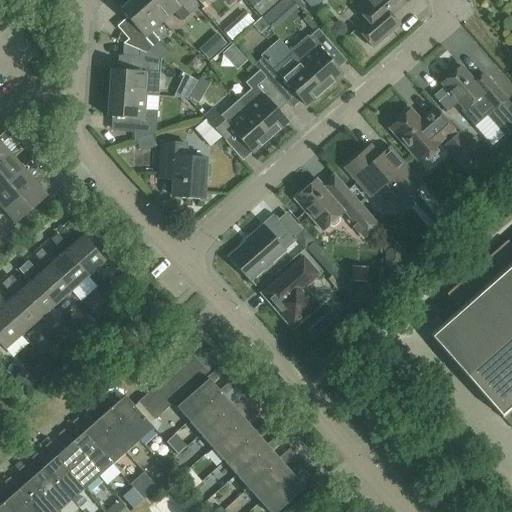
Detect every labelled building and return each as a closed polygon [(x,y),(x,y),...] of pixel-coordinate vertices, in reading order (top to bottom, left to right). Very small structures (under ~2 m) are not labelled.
[(123,44),(139,50),(145,53),(159,41),(151,32),(162,22),(142,0),(130,0),(120,10),(138,31),(123,44)] [(142,0),(162,22),(173,12),(181,22),(198,7),(192,0),(142,0)] [(245,0),(235,0),(220,10),(229,23),(227,24),(236,36),(259,21),(245,0)] [(303,0),(312,10),(323,0),(303,0)] [(385,21),(405,3),(401,0),(369,0),(358,10),(366,20),(356,29),(372,48),(393,30),(385,21)] [(290,53),(323,91),(341,75),(324,55),(333,47),(317,29),(290,53)] [(110,69),(108,93),(145,96),(146,81),(159,82),(160,59),(145,53),(139,50),(138,71),(110,69)] [(254,66),(258,71),(277,93),(280,95),(289,87),(305,107),(323,91),(290,53),(279,63),(269,51),(254,66)] [(461,66),(459,68),(455,67),(448,73),(449,77),(441,84),(464,109),(461,112),(474,127),(505,99),(487,78),(478,86),(461,66)] [(237,101),(245,110),(269,138),(287,122),(268,100),(277,93),(258,71),(244,83),(250,90),(237,101)] [(155,134),(156,120),(157,111),(144,110),(145,96),(108,93),(107,117),(135,119),(133,141),(155,134)] [(251,154),(269,138),(245,110),(237,101),(219,117),(212,109),(203,117),(224,141),(233,133),(251,154)] [(411,110),(408,112),(405,110),(399,116),(400,119),(389,129),(418,162),(440,143),(439,142),(444,138),(450,141),(462,155),(470,148),(435,108),(420,121),(411,110)] [(0,162),(10,154),(9,152),(20,142),(22,140),(10,127),(8,129),(0,135),(0,162)] [(0,162),(0,186),(21,168),(20,166),(14,159),(25,149),(20,142),(9,152),(10,154),(0,162)] [(203,196),(206,158),(185,157),(186,144),(161,142),(159,168),(173,169),(172,196),(187,197),(188,195),(203,196)] [(390,147),(379,156),(370,145),(344,168),(369,197),(382,185),(398,203),(421,183),(390,147)] [(0,186),(0,207),(3,210),(34,182),(32,180),(25,172),(37,162),(31,156),(20,166),(21,168),(0,186)] [(46,168),(45,169),(32,180),(34,182),(3,210),(14,223),(46,195),(37,185),(43,180),(46,183),(54,177),(46,168)] [(345,188),(334,175),(321,185),(316,180),(294,199),(321,231),(343,211),(353,223),(351,225),(363,239),(365,237),(378,226),(345,188)] [(229,257),(250,281),(296,240),(275,216),(229,257)] [(51,241),(63,254),(66,252),(88,276),(104,261),(83,237),(69,249),(57,235),(51,241)] [(511,250),(505,242),(445,294),(461,312),(432,338),(505,420),(510,415),(511,416),(511,250)] [(34,255),(47,269),(50,266),(71,291),(88,276),(66,252),(63,254),(53,263),(41,249),(34,255)] [(304,289),(320,275),(309,262),(303,268),(297,261),(276,279),(284,289),(269,302),(292,329),(318,306),(304,289)] [(18,269),(30,283),(33,280),(55,305),(71,291),(50,266),(47,269),(36,278),(24,264),(18,269)] [(123,277),(105,293),(119,310),(138,293),(123,277)] [(1,284),(13,298),(16,295),(38,320),(55,305),(33,280),(30,283),(19,292),(8,279),(1,284)] [(0,309),(22,334),(38,320),(16,295),(13,298),(3,306),(0,302),(0,309)] [(0,309),(0,344),(4,350),(22,334),(0,309)] [(200,347),(191,354),(206,372),(215,364),(200,347)] [(191,354),(182,362),(198,380),(206,372),(191,354)] [(188,389),(198,380),(182,362),(173,371),(188,389)] [(180,409),(192,423),(224,395),(223,394),(216,385),(226,377),(220,370),(211,379),(212,380),(180,409)] [(173,371),(163,380),(178,397),(188,389),(173,371)] [(163,380),(154,387),(169,405),(178,397),(163,380)] [(236,408),(234,406),(228,399),(237,390),(233,385),(223,394),(224,395),(192,423),(203,436),(236,408)] [(154,387),(145,395),(161,413),(169,405),(154,387)] [(110,408),(137,439),(151,427),(124,396),(113,405),(104,395),(99,399),(108,410),(110,408)] [(145,395),(137,403),(152,420),(161,413),(145,395)] [(203,436),(215,450),(248,422),(246,420),(240,413),(249,404),(244,398),(234,406),(236,408),(203,436)] [(124,451),(137,439),(110,408),(108,410),(100,417),(90,407),(85,411),(95,422),(97,421),(124,451)] [(248,422),(215,450),(227,464),(259,436),(258,433),(251,426),(261,418),(255,412),(246,420),(248,422)] [(71,423),(81,434),(83,432),(110,463),(124,451),(97,421),(95,422),(86,430),(76,418),(71,423)] [(227,464),(239,477),(271,449),(269,448),(263,440),(273,432),(267,425),(258,433),(259,436),(227,464)] [(97,475),(110,463),(83,432),(81,434),(73,441),(63,430),(58,435),(67,446),(69,444),(97,475)] [(279,439),(269,448),(271,449),(239,477),(250,491),(283,463),(281,461),(274,453),(284,445),(279,439)] [(44,447),(54,458),(56,456),(83,487),(97,475),(69,444),(67,446),(60,453),(50,442),(44,447)] [(250,491),(262,504),(295,476),(293,474),(286,466),(296,458),(291,453),(281,461),(283,463),(250,491)] [(70,499),(83,487),(56,456),(54,458),(47,465),(37,454),(31,459),(41,469),(43,468),(70,499)] [(29,479),(57,511),(70,499),(43,468),(41,469),(33,477),(23,466),(18,471),(27,481),(29,479)] [(303,466),(293,474),(295,476),(262,504),(268,511),(281,511),(306,490),(298,480),(308,471),(303,466)] [(33,511),(55,511),(57,511),(29,479),(27,481),(19,488),(9,477),(4,482),(13,493),(15,491),(33,511)] [(461,480),(451,489),(458,497),(468,488),(461,480)] [(0,504),(2,503),(9,511),(33,511),(15,491),(13,493),(5,500),(0,494),(0,504)] [(128,511),(119,500),(106,511),(105,511),(128,511)] [(0,511),(9,511),(2,503),(0,504),(0,511)]
